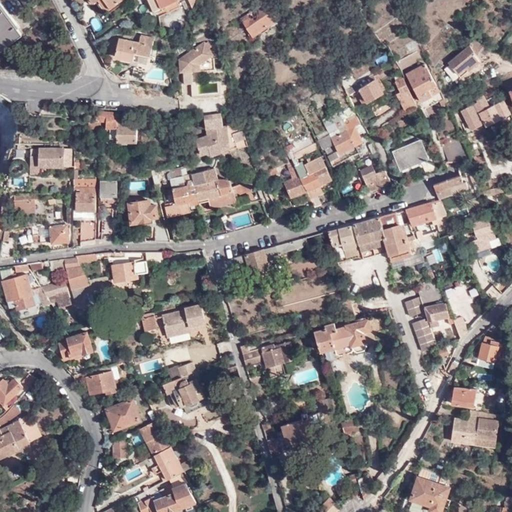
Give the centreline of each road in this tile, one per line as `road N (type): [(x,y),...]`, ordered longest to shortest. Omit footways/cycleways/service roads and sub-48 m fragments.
road 1 (residential): [(429,188),(206,245),(0,262)]
road 2 (residential): [(360,511),(403,455),(466,339),(511,296)]
road 3 (residential): [(0,362),(46,361),(86,413),(96,448),(84,511)]
road 4 (residential): [(240,370),(280,511)]
